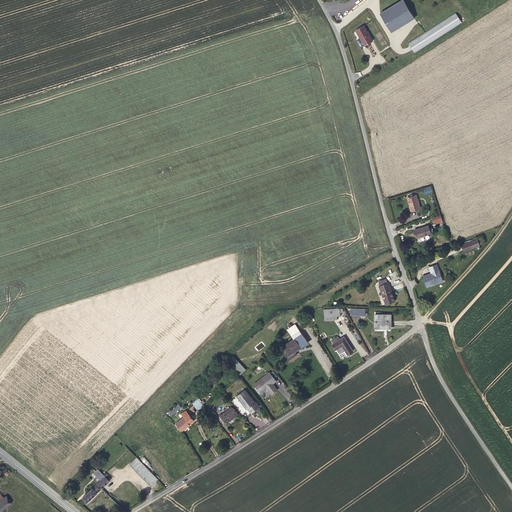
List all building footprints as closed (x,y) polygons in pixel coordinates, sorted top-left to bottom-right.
[(402,0),(394,0),(378,11),(390,29),(412,14),(402,0)] [(455,11),(408,42),(415,51),(462,21),(455,11)] [(371,38),(362,24),(355,29),(364,43),(371,38)] [(424,188),(425,194),(433,192),(431,186),(424,188)] [(420,205),(417,191),(408,193),(412,207),(420,205)] [(442,216),(433,217),(434,224),(443,223),(442,216)] [(431,231),(428,223),(415,227),(417,235),(431,231)] [(460,242),(462,248),(477,242),(475,237),(460,242)] [(442,280),(438,263),(430,265),(432,272),(423,274),(426,284),(442,280)] [(382,292),(392,288),(388,278),(387,279),(381,281),(379,282),(382,292)] [(395,298),(392,288),(382,292),(386,302),(395,298)] [(340,308),(324,309),(325,320),(337,319),(337,316),(340,315),(340,308)] [(323,317),(321,312),(313,316),(315,321),(323,317)] [(391,314),(375,314),(375,327),(391,327),(391,314)] [(296,337),(302,347),(308,343),(302,334),(296,337)] [(353,351),(344,337),(340,339),(338,336),(332,341),(333,343),(332,344),(336,350),(342,345),(348,354),(353,351)] [(301,347),(295,338),(285,344),(285,345),(284,346),(290,355),(301,347)] [(272,382),(275,379),(269,372),(254,384),(261,393),(266,389),(268,389),(271,394),(277,389),(273,384),(272,382)] [(255,403),(245,390),(236,396),(246,409),(247,408),(251,413),(259,407),(256,402),(255,403)] [(203,406),(197,398),(192,402),(198,410),(203,406)] [(208,404),(206,406),(213,415),(215,412),(208,404)] [(181,407),(179,405),(169,413),(171,415),(181,407)] [(237,414),(231,407),(220,415),(226,423),(237,414)] [(175,426),(180,432),(194,420),(186,410),(181,414),(184,417),(175,426)] [(177,435),(180,432),(175,426),(171,428),(177,435)] [(158,479),(137,457),(130,464),(151,485),(158,479)] [(105,475),(104,474),(104,475),(98,469),(93,473),(100,480),(105,475)] [(100,480),(83,497),(87,502),(109,480),(111,478),(105,472),(104,474),(105,475),(100,480)] [(0,493),(0,492),(0,508),(1,510),(8,505),(0,493)]
